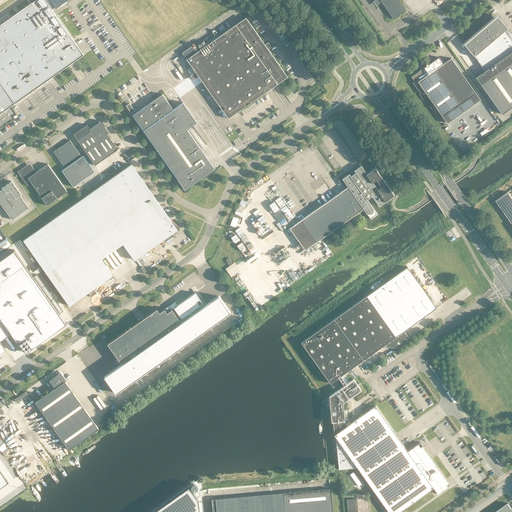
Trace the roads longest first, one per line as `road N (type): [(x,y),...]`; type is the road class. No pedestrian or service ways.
road 1 (unclassified): [(0,168),(105,100),(166,185),(215,217)]
road 2 (unclassified): [(0,392),(195,252),(215,217)]
road 3 (unclassified): [(507,484),(418,356),(421,344),(476,306)]
road 4 (secondary): [(373,98),(503,279)]
road 5 (secondary): [(511,271),(384,91)]
road 6 (unclassified): [(215,217),(236,175),(326,112)]
